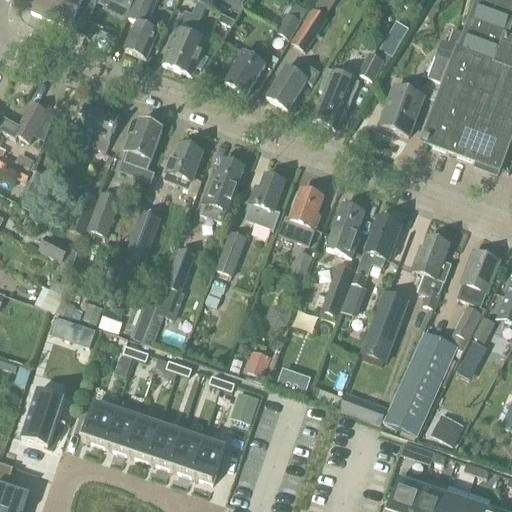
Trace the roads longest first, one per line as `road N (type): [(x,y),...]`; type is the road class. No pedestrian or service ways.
road 1 (residential): [(511,231),(0,44)]
road 2 (residential): [(193,511),(70,464),(54,511)]
